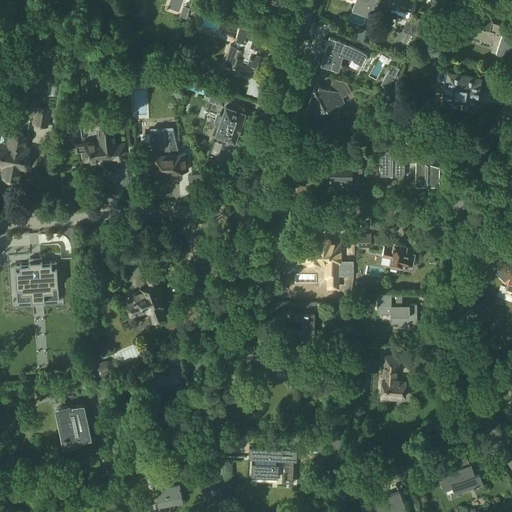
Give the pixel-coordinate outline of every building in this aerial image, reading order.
[(355,0),(352,10),(372,18),(378,0),(355,0)] [(379,0),(376,10),(396,18),(397,15),(407,19),(409,20),(411,15),(416,1),(420,3),(420,0),(379,0)] [(192,2),(189,11),(197,14),(201,5),(192,2)] [(265,8),(263,14),(272,17),(274,11),(265,8)] [(478,14),(474,24),(478,25),(475,35),(495,41),(492,50),(511,56),(511,55),(511,35),(507,34),(509,28),(492,22),(493,19),(478,14)] [(424,20),(411,15),(409,20),(407,19),(403,31),(416,36),(424,20)] [(231,42),(225,61),(240,66),(242,61),(248,62),(247,64),(257,67),(261,54),(259,54),(261,48),(266,50),(269,40),(260,37),(248,33),(250,27),(251,22),(242,19),(240,24),(236,37),(238,38),(236,43),(231,42)] [(42,39),(45,38),(46,37),(47,35),(47,33),(46,31),(44,30),(39,29),(37,30),(36,31),(35,33),(35,35),(36,37),(38,38),(42,39)] [(355,36),(353,34),(349,43),(340,40),(341,39),(331,36),(328,46),(326,46),(321,63),(340,69),(344,53),(354,56),(354,57),(361,61),(370,44),(355,36)] [(132,65),(123,66),(124,78),(130,77),(130,74),(132,74),(132,65)] [(183,75),(170,70),(168,76),(172,85),(178,87),(183,75)] [(439,104),(465,108),(467,102),(474,103),(475,96),(477,97),(481,78),(445,71),(439,104)] [(383,91),(386,93),(396,76),(388,72),(381,84),(386,86),(383,91)] [(314,88),(307,108),(313,119),(322,114),(320,112),(333,105),(334,107),(345,101),(343,97),(352,92),(347,82),(333,77),(330,88),(319,85),(318,86),(319,87),(315,89),(315,88),(314,88)] [(215,86),(211,97),(224,102),(228,91),(215,86)] [(250,88),(249,93),(260,96),(261,91),(250,88)] [(245,111),(226,105),(216,133),(235,140),(238,130),(240,131),(243,121),(242,121),(245,111)] [(33,123),(46,126),(49,112),(36,109),(33,123)] [(88,141),(76,142),(77,151),(83,150),(84,160),(98,158),(99,161),(126,158),(125,143),(115,145),(111,116),(96,118),(97,120),(95,120),(96,126),(97,126),(98,134),(101,133),(102,141),(88,142),(88,141)] [(149,172),(187,170),(186,153),(179,153),(173,128),(152,130),(153,155),(148,155),(149,172)] [(11,145),(0,143),(0,164),(4,166),(2,177),(19,180),(21,169),(25,169),(26,161),(23,161),(24,156),(27,157),(29,148),(25,148),(27,137),(13,134),(11,145)] [(405,162),(410,162),(411,156),(411,148),(407,147),(405,154),(381,147),(380,173),(404,174),(405,162)] [(411,148),(411,156),(410,162),(416,162),(415,184),(439,184),(440,164),(441,164),(441,157),(432,157),(432,162),(416,157),(416,150),(411,148)] [(290,164),(287,176),(287,177),(287,178),(288,179),(288,180),(289,180),(290,181),(291,181),(292,181),(293,181),(294,181),(294,180),(295,180),(295,179),(296,178),(304,179),(305,172),(308,173),(310,160),(310,159),(310,158),(310,157),(309,157),(308,156),(307,155),(306,155),(305,155),(304,156),(303,156),(302,157),(302,158),(301,159),(294,158),(293,165),(290,164)] [(330,164),(329,166),(329,176),(330,176),(330,180),(343,180),(343,182),(351,182),(352,177),(353,170),(362,170),(363,155),(352,155),(352,158),(345,158),(345,159),(333,159),(333,164),(330,164)] [(368,180),(377,180),(377,166),(369,166),(368,180)] [(339,257),(339,240),(328,240),(328,237),(318,237),(318,240),(284,239),(283,250),(300,250),(300,256),(327,257),(327,270),(354,270),(354,258),(339,257)] [(394,245),(386,243),(385,243),(382,254),(392,257),(391,262),(393,262),(392,266),(399,268),(400,264),(411,266),(415,248),(406,246),(407,244),(395,241),(394,245)] [(44,291),(59,290),(56,262),(42,263),(42,260),(29,261),(29,264),(15,265),(17,293),(31,292),(32,300),(45,299),(44,291)] [(511,267),(504,260),(496,269),(508,281),(506,287),(511,289),(511,267)] [(135,298),(126,301),(131,314),(146,309),(151,311),(154,320),(166,316),(163,307),(165,306),(160,292),(161,292),(158,281),(162,280),(158,271),(147,275),(150,285),(140,289),(141,290),(133,293),(135,298)] [(390,302),(391,293),(377,293),(377,312),(390,313),(390,322),(398,322),(398,325),(407,325),(407,322),(416,322),(416,302),(390,302)] [(319,311),(319,301),(305,301),(305,310),(294,310),(294,317),(301,317),(301,324),(293,324),(293,327),(282,327),(282,335),(293,335),(314,336),(314,311),(319,311)] [(254,357),(254,373),(284,373),(286,376),(293,372),(305,365),(298,355),(288,360),(288,361),(285,361),(285,358),(254,357)] [(383,378),(381,395),(404,397),(406,380),(396,380),(398,365),(399,365),(399,356),(384,355),(383,364),(384,364),(383,378)] [(106,360),(93,365),(98,377),(115,369),(113,363),(111,361),(108,360),(106,360)] [(185,365),(175,367),(166,369),(166,371),(152,374),(150,364),(135,367),(139,385),(145,384),(147,393),(164,390),(163,386),(170,385),(171,393),(183,390),(181,382),(188,381),(185,365)] [(70,405),(57,408),(60,423),(64,422),(66,428),(65,429),(63,429),(65,435),(64,435),(64,436),(65,438),(67,444),(72,443),(74,442),(78,441),(77,436),(80,436),(80,438),(83,437),(89,436),(87,429),(86,424),(84,424),(83,420),(87,419),(85,411),(84,403),(73,406),(73,407),(71,407),(70,405)] [(318,439),(318,450),(345,451),(346,440),(318,439)] [(278,474),(278,470),(283,470),(282,480),(294,480),(295,457),(297,457),(297,445),(295,445),(295,443),(284,443),(284,444),(250,443),(249,455),(255,455),(255,460),(253,459),(252,473),(278,474)] [(447,473),(439,476),(444,489),(453,486),(455,492),(482,483),(479,473),(474,474),(471,464),(461,468),(447,473)] [(182,468),(170,470),(172,479),(178,477),(183,476),(182,468)] [(162,486),(156,487),(160,503),(161,510),(171,508),(169,501),(183,499),(179,482),(178,477),(172,479),(170,470),(159,472),(162,486)] [(355,488),(357,492),(367,488),(366,484),(355,488)] [(86,499),(99,497),(97,486),(84,489),(86,499)] [(362,505),(364,511),(377,511),(385,509),(386,511),(407,511),(399,490),(362,505)]
